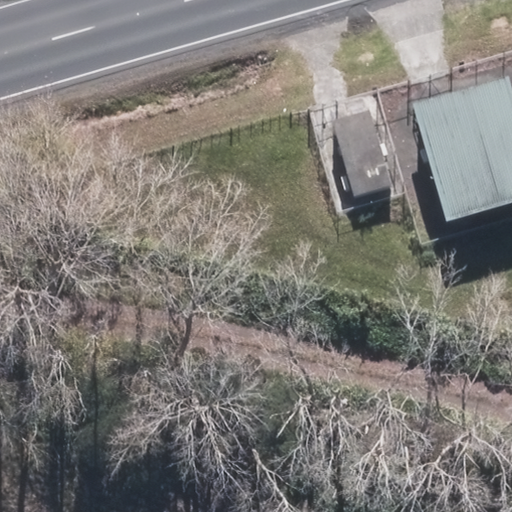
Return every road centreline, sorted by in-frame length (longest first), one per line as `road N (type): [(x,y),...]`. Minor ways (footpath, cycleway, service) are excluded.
road 1 (track): [(0,327),(511,436)]
road 2 (secondary): [(264,0),(0,72)]
